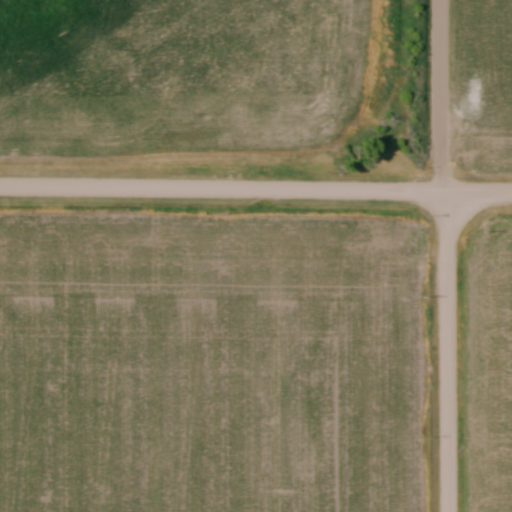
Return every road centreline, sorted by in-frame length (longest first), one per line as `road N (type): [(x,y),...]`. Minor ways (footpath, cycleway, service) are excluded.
road 1 (tertiary): [(0,188),(511,193)]
road 2 (residential): [(445,511),(444,0)]
